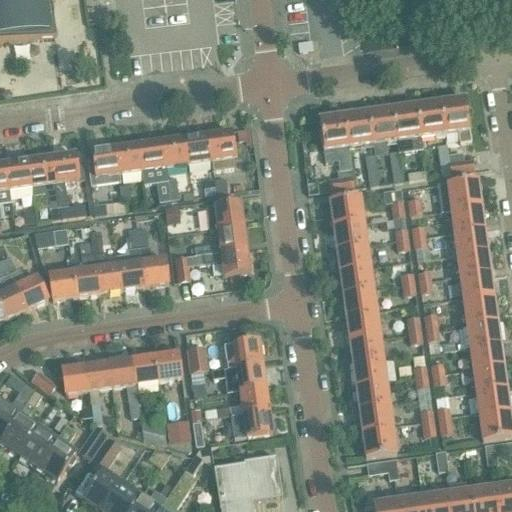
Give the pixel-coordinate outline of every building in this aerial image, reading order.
[(0,0),(0,48),(4,48),(4,47),(55,44),(49,6),(54,5),(53,0),(0,0)] [(511,0),(478,0),(481,18),(511,13),(511,0)] [(464,104),(440,107),(444,138),(457,136),(459,149),(471,147),(464,104)] [(440,107),(416,110),(420,141),(444,138),(440,107)] [(416,110),(392,114),(397,145),(398,157),(398,159),(422,155),(420,141),(416,110)] [(392,114),(368,117),(372,148),(397,145),(392,114)] [(368,117),(343,121),(348,152),(372,148),(368,117)] [(348,152),(343,121),(318,124),(325,169),(337,167),(339,177),(336,177),(337,185),(328,186),(329,198),(354,194),(348,152)] [(207,140),(211,167),(212,177),(236,173),(230,137),(207,140)] [(188,170),(211,167),(207,140),(184,143),(188,170)] [(165,173),(188,170),(184,143),(161,147),(165,173)] [(161,147),(138,150),(142,176),(144,189),(158,187),(161,207),(170,206),(167,186),(165,173),(161,147)] [(118,180),(142,176),(138,150),(115,153),(118,180)] [(451,181),(448,160),(446,150),(438,152),(442,182),(451,181)] [(120,188),(118,180),(115,153),(91,157),(93,168),(87,169),(90,192),(120,188)] [(402,188),(398,159),(398,157),(389,158),(394,189),(402,188)] [(462,158),(448,160),(451,181),(474,177),(472,165),(463,167),(462,158)] [(74,159),(51,162),(60,225),(75,223),(73,211),(67,212),(64,187),(78,185),(78,181),(74,159)] [(366,162),(370,192),(378,191),(374,161),(366,162)] [(48,163),(28,166),(33,201),(45,199),(48,202),(51,226),(60,225),(51,162),(48,163)] [(28,166),(5,169),(10,204),(33,201),(28,166)] [(5,169),(0,169),(0,208),(2,208),(4,221),(12,220),(10,204),(5,169)] [(407,179),(409,187),(426,184),(425,176),(407,179)] [(175,184),(167,186),(170,206),(178,204),(175,184)] [(213,185),(204,186),(207,203),(216,201),(213,185)] [(224,185),(214,186),(216,200),(226,199),(224,185)] [(441,218),(451,217),(481,212),(478,185),(437,191),(441,218)] [(243,189),(235,190),(236,197),(244,196),(243,189)] [(120,192),(122,204),(131,203),(129,190),(120,192)] [(330,232),(332,231),(363,227),(360,202),(329,206),(331,224),(329,224),(330,232)] [(419,205),(408,207),(411,223),(421,221),(419,205)] [(392,209),(394,226),(404,224),(402,207),(392,209)] [(208,236),(216,235),(243,231),(240,208),(205,213),(208,236)] [(105,210),(93,211),(94,221),(106,220),(105,210)] [(178,212),(165,214),(167,229),(179,227),(178,212)] [(451,217),(453,237),(484,232),(481,212),(451,217)] [(33,216),(23,217),(24,229),(35,228),(33,216)] [(332,231),(335,253),(366,249),(363,227),(332,231)] [(218,249),(193,253),(194,262),(246,255),(243,231),(216,235),(216,236),(213,236),(212,237),(214,246),(214,247),(215,247),(218,246),(218,249)] [(411,234),(412,245),(423,243),(422,232),(411,234)] [(453,237),(457,260),(487,256),(484,232),(453,237)] [(89,233),(80,234),(81,243),(90,242),(89,233)] [(145,234),(136,235),(144,293),(168,290),(164,263),(149,266),(145,234)] [(128,261),(117,263),(121,297),(144,293),(136,235),(127,236),(128,243),(125,244),(128,261)] [(394,236),(396,246),(406,245),(405,235),(394,236)] [(52,239),(33,241),(37,256),(55,254),(52,239)] [(99,239),(90,240),(91,248),(98,300),(121,297),(117,263),(103,265),(99,239)] [(423,243),(412,245),(414,255),(424,253),(423,243)] [(406,245),(396,246),(397,257),(408,255),(406,245)] [(82,275),(72,276),(75,303),(98,300),(91,248),(78,249),(82,275)] [(335,253),(339,277),(370,272),(366,249),(335,253)] [(246,255),(194,262),(174,265),(178,289),(190,287),(188,272),(221,268),(223,282),(249,279),(246,255)] [(457,260),(460,283),(491,279),(487,256),(457,260)] [(9,261),(2,265),(15,291),(26,316),(48,306),(36,281),(25,286),(19,274),(16,276),(9,261)] [(0,286),(5,296),(0,297),(0,315),(5,326),(26,316),(15,291),(2,265),(0,265),(0,279),(2,283),(0,283),(0,286)] [(339,277),(342,300),(373,296),(370,272),(339,277)] [(75,303),(72,276),(48,280),(52,306),(75,303)] [(417,278),(419,289),(429,287),(428,277),(417,278)] [(400,281),(402,291),(412,290),(411,279),(400,281)] [(460,283),(463,307),(494,302),(491,279),(460,283)] [(429,287),(419,289),(420,299),(431,298),(429,287)] [(412,290),(402,291),(403,302),(414,300),(412,290)] [(342,300),(345,323),(376,319),(373,296),(342,300)] [(463,307),(466,330),(497,326),(494,302),(463,307)] [(346,347),(348,347),(379,342),(376,319),(345,323),(347,339),(345,339),(346,347)] [(423,321),(425,335),(436,333),(434,320),(423,321)] [(406,324),(408,337),(419,336),(417,323),(406,324)] [(466,330),(469,353),(500,349),(497,326),(466,330)] [(436,333),(425,335),(426,348),(438,346),(436,333)] [(419,336),(408,337),(410,350),(421,349),(419,336)] [(229,350),(223,351),(227,375),(262,370),(259,346),(242,349),(240,337),(227,339),(229,350)] [(348,347),(352,370),(383,366),(379,342),(348,347)] [(469,353),(472,377),(503,372),(500,349),(469,353)] [(204,353),(187,356),(191,380),(207,377),(204,353)] [(177,358),(154,361),(158,388),(181,384),(177,358)] [(154,361),(131,364),(135,391),(158,388),(154,361)] [(108,367),(112,394),(126,392),(130,424),(139,422),(135,391),(131,364),(108,367)] [(352,370),(355,393),(386,389),(383,366),(352,370)] [(89,397),(112,394),(108,367),(85,371),(89,397)] [(237,385),(239,396),(265,393),(262,370),(227,375),(211,377),(212,385),(224,384),(224,388),(237,385)] [(441,370),(430,371),(432,382),(443,381),(441,370)] [(65,400),(89,397),(85,371),(61,374),(65,400)] [(413,373),(415,385),(425,383),(424,372),(413,373)] [(472,377),(476,400),(507,396),(503,372),(472,377)] [(31,387),(49,400),(56,390),(39,378),(31,387)] [(443,381),(432,382),(433,392),(444,390),(443,381)] [(425,383),(415,385),(416,394),(427,393),(425,383)] [(355,393),(358,417),(389,412),(386,389),(355,393)] [(239,396),(242,419),(269,415),(265,393),(239,396)] [(0,407),(0,447),(31,401),(24,396),(17,406),(15,405),(9,413),(0,407)] [(476,400),(479,423),(510,419),(507,396),(476,400)] [(31,401),(0,447),(0,448),(18,461),(37,432),(26,425),(41,402),(34,397),(31,401)] [(99,407),(90,408),(92,421),(93,429),(101,428),(100,420),(99,407)] [(92,421),(90,408),(82,409),(83,422),(92,421)] [(359,439),(359,440),(392,436),(389,412),(358,417),(361,438),(359,439)] [(229,413),(204,417),(205,425),(230,421),(229,413)] [(436,415),(438,429),(449,427),(447,414),(436,415)] [(242,419),(230,421),(234,444),(272,439),(269,415),(242,419)] [(419,418),(421,432),(432,430),(430,416),(419,418)] [(198,418),(190,420),(192,427),(200,426),(198,418)] [(511,434),(510,419),(479,423),(482,447),(511,443),(511,434)] [(54,433),(61,438),(65,432),(68,427),(61,422),(54,433)] [(139,422),(138,427),(141,443),(165,450),(163,434),(146,429),(147,423),(139,422)] [(169,449),(189,446),(186,426),(166,429),(169,449)] [(449,427),(438,429),(440,441),(451,440),(449,427)] [(199,429),(192,430),(195,453),(203,452),(199,429)] [(432,430),(421,432),(423,444),(434,442),(432,430)] [(18,461),(37,474),(56,445),(37,432),(18,461)] [(56,445),(37,474),(45,479),(44,483),(51,487),(54,485),(56,487),(68,470),(72,470),(76,464),(74,461),(76,458),(66,451),(75,439),(65,432),(61,438),(56,445)] [(107,440),(96,433),(80,457),(91,465),(107,440)] [(392,436),(359,440),(360,447),(362,446),(365,464),(396,460),(392,436)] [(83,505),(93,511),(106,511),(122,489),(104,477),(120,453),(108,445),(92,470),(102,477),(83,505)] [(511,448),(483,452),(485,462),(495,461),(495,462),(511,459),(511,448)] [(200,455),(195,462),(201,470),(210,456),(210,454),(200,455)] [(147,466),(159,474),(167,461),(153,458),(147,466)] [(435,459),(436,469),(445,468),(444,458),(435,459)] [(495,461),(485,462),(486,472),(496,470),(495,462),(495,461)] [(192,468),(185,479),(192,484),(201,470),(195,462),(191,468),(192,468)] [(276,462),(243,467),(243,469),(213,474),(218,511),(251,511),(251,507),(282,503),(276,462)] [(367,480),(387,478),(387,476),(396,474),(395,464),(365,468),(367,480)] [(445,468),(436,469),(437,479),(447,478),(445,468)] [(387,476),(387,478),(388,486),(398,484),(396,474),(387,476)] [(173,494),(161,511),(178,511),(196,486),(192,484),(185,479),(184,478),(173,494)] [(106,511),(133,511),(141,501),(122,489),(106,511)] [(511,511),(511,489),(494,492),(497,511),(511,511)] [(133,511),(161,511),(173,494),(167,490),(160,501),(155,498),(149,507),(141,501),(133,511)] [(497,511),(494,492),(470,495),(472,511),(497,511)] [(472,511),(470,495),(446,499),(447,511),(472,511)] [(447,511),(446,499),(421,502),(422,511),(447,511)] [(422,511),(421,502),(397,506),(397,511),(422,511)] [(363,511),(362,503),(353,504),(354,511),(363,511)]
